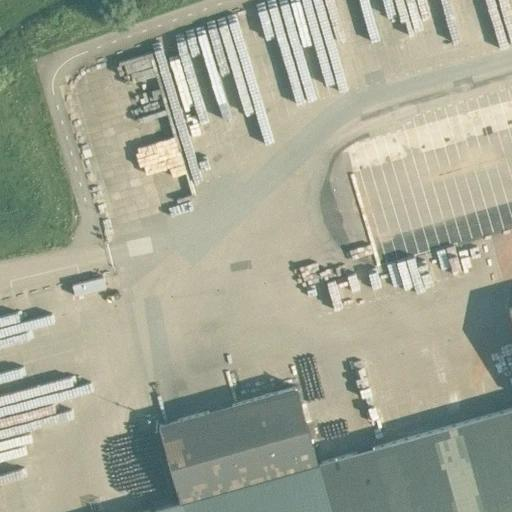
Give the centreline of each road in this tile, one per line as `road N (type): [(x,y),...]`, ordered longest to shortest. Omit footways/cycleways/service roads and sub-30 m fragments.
road 1 (unclassified): [(511,49),(346,96),(228,210),(87,258)]
road 2 (unclassified): [(87,258),(90,223),(52,75),(75,55),(230,0)]
